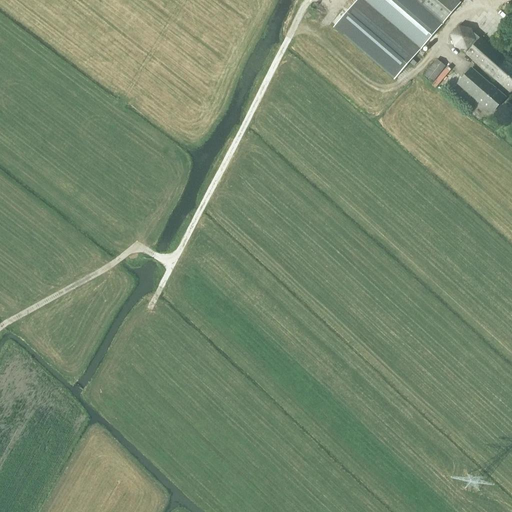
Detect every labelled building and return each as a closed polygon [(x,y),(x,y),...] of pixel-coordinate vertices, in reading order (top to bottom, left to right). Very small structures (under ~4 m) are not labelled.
[(420,50),(362,0),(357,0),(333,28),(394,80),(420,50)] [(443,24),(414,0),(362,0),(420,50),(443,24)] [(457,0),(414,0),(443,24),(461,3),(457,0)] [(467,55),(479,39),(470,31),(470,30),(459,28),(453,37),(456,47),(458,47),(467,55)] [(511,66),(480,39),(467,55),(496,80),(499,82),(510,92),(511,90),(511,66)] [(424,76),(433,83),(446,66),(437,59),(424,76)] [(491,85),(472,69),(458,85),(477,101),(477,102),(491,114),(505,97),(494,88),(491,85)]
